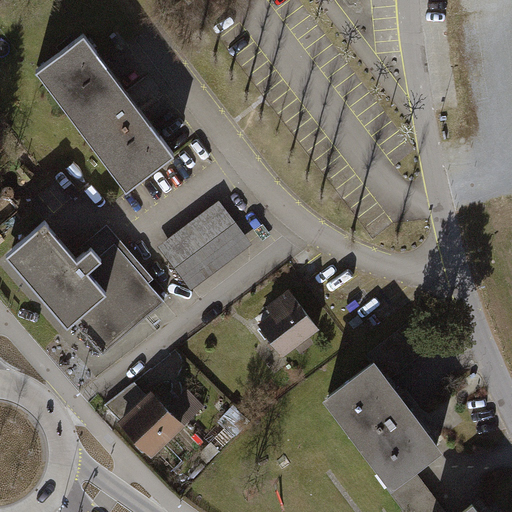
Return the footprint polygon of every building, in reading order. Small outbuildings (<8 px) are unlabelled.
[(84,40),(34,76),(126,197),(176,158),(84,40)] [(190,290),(256,250),(226,202),(161,243),(190,290)] [(46,228),(1,265),(62,338),(76,326),(104,360),(167,307),(151,289),(158,283),(110,226),(85,247),(89,253),(76,264),(46,228)] [(322,335),(287,287),(262,306),(269,314),(257,323),(285,361),(322,335)] [(373,361),(327,396),(392,481),(387,485),(407,511),(444,511),(410,467),(438,446),(373,361)] [(160,389),(119,428),(153,464),(208,412),(191,394),(177,407),(160,389)] [(479,511),(473,503),(461,511),(479,511)]
